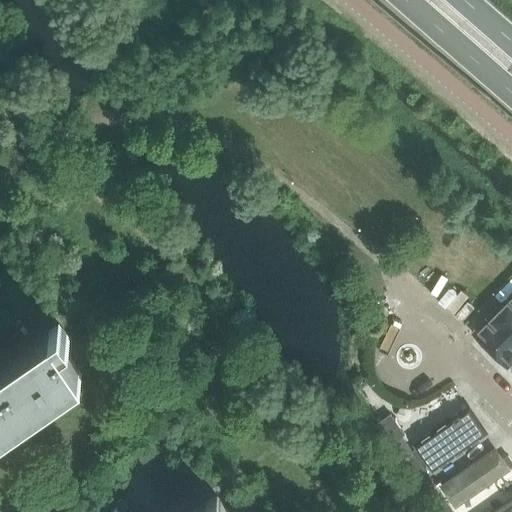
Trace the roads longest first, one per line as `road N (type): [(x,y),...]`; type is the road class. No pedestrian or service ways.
road 1 (track): [(335,511),(180,286),(81,185),(30,149)]
road 2 (residential): [(465,364),(436,369),(423,381),(397,380),(384,362),(402,330),(419,328),(442,341)]
road 3 (primary): [(403,0),(511,96)]
